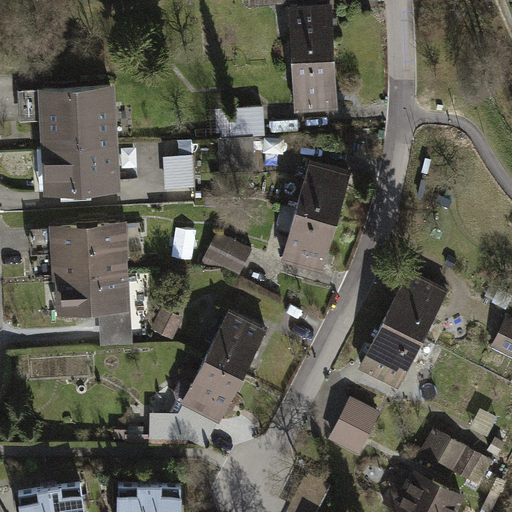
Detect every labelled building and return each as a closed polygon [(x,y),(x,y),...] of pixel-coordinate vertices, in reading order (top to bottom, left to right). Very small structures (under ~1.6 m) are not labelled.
[(300,0),(251,0),(252,9),(301,7),(300,0)] [(291,9),(294,61),(338,58),(335,6),(291,9)] [(294,61),(297,113),(341,110),(338,58),(294,61)] [(114,81),(17,86),(19,119),(41,117),(42,146),(118,142),(114,81)] [(262,105),(219,108),(221,140),(253,138),(263,138),(262,105)] [(255,167),(253,138),(221,140),(223,169),(255,167)] [(118,142),(42,146),(45,190),(120,186),(118,142)] [(316,160),(300,209),(342,223),(358,174),(316,160)] [(291,238),(284,259),(326,273),(342,223),(300,209),(291,238)] [(50,227),(52,271),(130,267),(128,223),(50,227)] [(253,249),(216,231),(204,257),(240,275),(253,249)] [(52,271),(55,314),(99,312),(102,344),(135,343),(130,267),(52,271)] [(413,277),(388,322),(426,344),(452,298),(413,277)] [(152,331),(174,341),(185,319),(163,309),(152,331)] [(229,312),(207,359),(247,378),(270,331),(229,312)] [(495,348),(511,356),(511,321),(509,320),(495,348)] [(388,322),(362,367),(401,389),(426,344),(388,322)] [(185,406),(181,415),(151,416),(152,436),(122,437),(122,444),(192,445),(204,451),(206,447),(218,422),(225,425),(247,378),(207,359),(196,384),(182,383),(176,395),(185,406)] [(327,441),(359,458),(383,413),(350,396),(327,441)] [(499,462),(434,429),(419,458),(484,491),(499,462)] [(319,511),(333,484),(306,471),(285,511),(319,511)] [(461,511),(469,497),(416,471),(406,490),(394,484),(383,507),(392,511),(461,511)] [(87,511),(83,485),(51,491),(55,511),(87,511)] [(152,511),(152,487),(121,487),(120,511),(152,511)] [(184,511),(184,487),(152,487),(152,511),(184,511)] [(55,511),(51,491),(20,496),(22,511),(55,511)]
